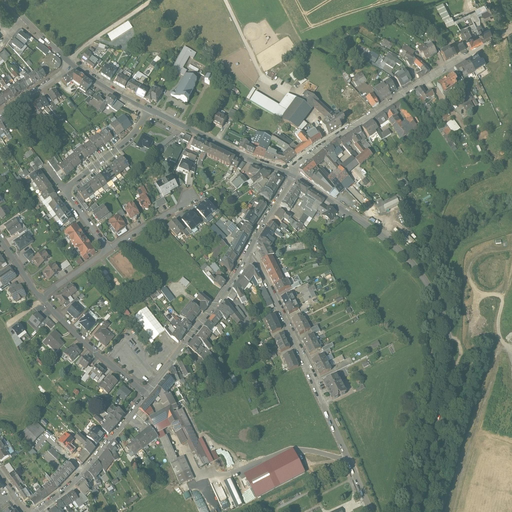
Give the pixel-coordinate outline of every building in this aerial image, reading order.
[(455,23),(444,1),(436,5),(447,27),(455,23)] [(486,8),(487,11),(482,13),(485,20),(496,14),(494,11),(495,11),(494,10),(491,5),(486,8)] [(476,14),(470,16),(473,23),(479,20),(476,14)] [(128,22),(107,35),(111,41),(132,28),(128,22)] [(479,34),(481,37),(483,41),(489,37),(489,38),(493,36),(490,30),(484,33),(480,25),(476,27),(479,34)] [(17,39),(25,46),(29,40),(25,37),(21,34),(17,39)] [(483,41),(481,37),(473,41),(471,38),(467,40),(466,41),(470,48),(483,41)] [(25,46),(17,39),(12,45),(16,48),(20,51),(25,46)] [(381,44),(387,47),(390,42),(385,39),(381,44)] [(462,52),(467,49),(465,46),(465,45),(464,45),(462,42),(458,44),(459,47),(458,47),(459,49),(460,49),(462,52)] [(46,56),(49,51),(40,43),(36,48),(46,56)] [(425,48),(430,58),(436,54),(434,49),(431,45),(425,48)] [(441,52),(446,61),(458,54),(453,45),(441,52)] [(184,77),(185,74),(186,72),(182,70),(189,57),(193,59),(196,54),(184,47),(171,71),(179,75),(180,74),(184,77)] [(426,60),(430,58),(425,48),(424,47),(417,50),(420,55),(422,54),(424,57),(426,60)] [(22,53),(20,51),(16,48),(13,51),(19,57),(22,53)] [(90,49),(81,61),(87,64),(89,61),(91,58),(90,57),(94,52),(90,49)] [(0,52),(0,55),(3,59),(5,61),(9,56),(4,50),(0,52)] [(414,63),(418,60),(413,57),(411,56),(404,52),(402,56),(406,59),(405,60),(409,67),(414,63)] [(467,60),(468,61),(474,72),(485,66),(481,59),(478,54),(467,60)] [(89,61),(87,64),(86,64),(93,69),(97,64),(99,65),(101,62),(97,59),(96,61),(91,58),(89,61)] [(36,62),(46,70),(49,66),(43,62),(42,63),(38,59),(36,62)] [(192,59),(189,68),(198,72),(202,63),(192,59)] [(388,60),(385,64),(393,69),(396,64),(388,60)] [(420,70),(424,66),(418,60),(414,63),(420,70)] [(462,65),(465,70),(468,75),(474,72),(468,61),(462,65)] [(19,67),(28,77),(30,75),(21,64),(19,67)] [(462,72),(465,70),(462,65),(461,64),(454,68),(458,75),(462,72)] [(423,72),(425,75),(429,72),(424,66),(420,70),(422,72),(423,72)] [(101,75),(110,80),(117,69),(113,67),(111,69),(107,67),(101,75)] [(481,83),(493,77),(488,68),(477,74),(481,83)] [(39,81),(46,77),(43,74),(45,73),(43,70),(42,71),(41,69),(34,74),(39,81)] [(115,83),(120,86),(125,76),(124,75),(124,74),(123,74),(123,75),(121,77),(119,76),(123,71),(121,70),(118,75),(113,82),(115,83)] [(125,76),(120,86),(125,89),(129,81),(128,81),(131,76),(130,75),(131,73),(129,71),(128,73),(125,76)] [(394,77),(401,87),(411,81),(407,76),(406,76),(403,71),(394,77)] [(86,80),(74,72),(66,77),(70,83),(72,81),(80,87),(86,80)] [(357,87),(367,80),(361,72),(353,77),(356,80),(353,82),(357,87)] [(33,85),(39,81),(34,74),(28,78),(33,85)] [(171,95),(187,104),(189,100),(187,100),(195,86),(193,86),(196,80),(185,74),(184,77),(177,88),(176,88),(175,90),(176,91),(175,93),(173,92),(172,92),(171,92),(171,93),(171,94),(171,95)] [(2,81),(8,90),(11,88),(8,84),(9,83),(8,82),(12,80),(9,76),(2,81)] [(452,76),(437,87),(445,98),(451,93),(449,91),(456,86),(454,83),(456,82),(452,76)] [(6,92),(9,90),(8,90),(2,81),(0,77),(0,83),(6,92)] [(136,84),(135,85),(131,92),(136,95),(140,88),(141,88),(142,86),(144,83),(146,80),(142,77),(140,81),(137,79),(135,82),(136,84)] [(27,89),(33,85),(28,78),(22,82),(27,89)] [(92,84),(86,80),(79,89),(85,93),(88,89),(92,84)] [(389,81),(384,84),(390,93),(395,90),(392,85),(389,81)] [(27,89),(22,82),(21,83),(21,82),(16,85),(21,93),(27,89)] [(131,92),(135,85),(131,82),(126,89),(131,92)] [(390,93),(384,84),(373,91),(380,102),(391,95),(390,93)] [(14,98),(21,93),(16,85),(11,89),(11,88),(8,90),(9,90),(14,98)] [(162,92),(153,87),(146,100),(150,103),(151,102),(153,102),(153,101),(156,103),(158,100),(159,100),(161,96),(160,96),(162,92)] [(141,88),(140,88),(136,95),(143,99),(148,92),(141,88)] [(417,91),(413,93),(421,104),(424,109),(428,106),(424,102),(420,96),(425,93),(421,88),(417,91)] [(94,93),(88,89),(85,93),(84,94),(89,98),(94,93)] [(5,104),(14,98),(9,90),(6,92),(0,96),(5,104)] [(60,98),(55,90),(48,95),(53,102),(60,98)] [(420,96),(424,102),(432,97),(434,96),(431,91),(426,94),(425,93),(420,96)] [(280,121),(296,99),(287,95),(279,106),(255,93),(249,102),(280,121)] [(101,110),(102,111),(107,105),(105,104),(104,103),(104,102),(103,101),(100,99),(102,96),(98,94),(96,97),(95,96),(93,99),(92,99),(90,103),(101,110)] [(329,122),(335,118),(308,94),(304,100),(307,102),(313,107),(313,108),(329,122)] [(378,104),(372,94),(364,100),(365,101),(367,100),(372,108),(378,104)] [(105,104),(107,105),(111,108),(116,101),(110,96),(105,104)] [(49,106),(43,98),(38,101),(43,108),(46,107),(47,108),(49,106)] [(296,99),(280,121),(290,126),(290,125),(296,128),(296,129),(297,130),(297,129),(303,121),(306,118),(309,113),(310,114),(311,113),(310,112),(311,110),(304,105),(296,99)] [(43,108),(38,101),(33,105),(39,114),(42,112),(41,110),(43,108)] [(116,101),(111,108),(117,112),(124,105),(116,101)] [(399,107),(403,104),(401,101),(392,106),(395,110),(399,107)] [(304,105),(311,110),(313,108),(313,107),(307,102),(304,105)] [(470,103),(463,107),(466,112),(473,108),(470,103)] [(402,126),(399,128),(405,136),(419,124),(403,104),(399,107),(409,120),(402,126)] [(382,113),(386,119),(388,121),(395,116),(392,112),(395,110),(392,106),(382,113)] [(230,112),(227,118),(233,121),(236,116),(230,112)] [(384,121),(386,119),(382,113),(375,119),(380,126),(385,123),(384,121)] [(227,119),(217,114),(213,123),(222,128),(227,119)] [(0,120),(0,121),(4,128),(11,123),(6,116),(0,120)] [(117,121),(124,131),(131,125),(129,123),(125,118),(124,116),(117,121)] [(395,116),(388,121),(392,127),(399,123),(399,122),(395,116)] [(322,126),(328,135),(341,127),(335,118),(329,122),(322,126)] [(114,130),(117,135),(124,131),(117,121),(111,126),(114,130)] [(301,132),(307,125),(303,121),(297,129),(299,131),(301,132)] [(375,131),(378,129),(372,121),(362,128),(369,138),(376,133),(375,131)] [(399,123),(392,127),(394,130),(395,132),(400,140),(405,136),(399,128),(402,126),(399,122),(399,123)] [(446,137),(451,133),(445,125),(440,129),(446,137)] [(313,128),(303,134),(308,139),(309,139),(312,145),(321,139),(316,131),(313,128)] [(349,134),(351,138),(356,134),(357,135),(361,133),(358,128),(349,134)] [(378,129),(375,131),(376,133),(381,141),(385,138),(378,129)] [(102,133),(109,142),(113,139),(112,139),(109,134),(106,130),(102,133)] [(258,150),(265,153),(267,151),(271,142),(283,149),(285,145),(274,138),(271,137),(270,137),(270,138),(257,132),(252,144),(254,144),(252,147),(258,150)] [(98,136),(104,144),(105,145),(109,142),(102,133),(98,136)] [(297,149),(301,153),(312,145),(309,139),(308,139),(303,134),(302,133),(300,135),(297,137),(303,144),(297,149)] [(349,134),(338,141),(341,144),(343,146),(352,140),(351,138),(349,134)] [(351,138),(352,140),(355,144),(358,143),(361,141),(357,135),(356,134),(351,138)] [(93,138),(100,147),(104,144),(98,136),(97,135),(93,138)] [(143,135),(137,147),(141,149),(143,145),(146,146),(145,147),(149,150),(154,141),(143,135)] [(90,143),(96,150),(100,147),(93,138),(89,141),(90,143)] [(203,143),(195,139),(190,149),(192,150),(193,148),(199,151),(203,143)] [(362,148),(364,146),(363,145),(367,142),(365,139),(361,142),(361,141),(358,143),(362,148)] [(242,142),(239,149),(246,152),(249,145),(242,142)] [(86,145),(93,155),(97,152),(96,150),(90,143),(86,145)] [(210,146),(203,143),(199,151),(204,153),(206,154),(210,146)] [(362,148),(358,143),(355,144),(354,145),(362,154),(355,160),(360,166),(372,156),(367,150),(365,151),(362,148)] [(365,151),(371,147),(368,143),(364,146),(362,148),(365,151)] [(290,150),(296,157),(301,153),(297,149),(293,145),(291,144),(290,145),(291,145),(291,146),(288,144),(286,146),(288,148),(290,150)] [(82,148),(88,157),(89,158),(93,155),(86,145),(82,148)] [(168,149),(164,158),(175,163),(182,149),(173,145),(171,151),(168,149)] [(282,156),(281,156),(278,159),(275,162),(285,166),(286,165),(296,157),(289,150),(290,150),(288,148),(286,146),(285,145),(283,149),(288,152),(282,156)] [(206,154),(206,155),(218,161),(222,153),(210,146),(206,154)] [(323,151),(328,157),(332,154),(330,153),(332,151),(330,146),(323,151)] [(77,150),(84,159),(88,157),(82,148),(81,147),(77,150)] [(337,147),(332,151),(336,157),(342,152),(338,147),(337,147)] [(24,154),(27,159),(34,154),(31,149),(24,154)] [(253,155),(264,159),(266,153),(265,153),(258,150),(257,152),(255,151),(252,149),(250,154),(253,155)] [(74,154),(80,162),(84,159),(77,150),(73,153),(74,154)] [(195,161),(197,156),(185,150),(182,155),(188,158),(189,158),(195,161)] [(281,156),(267,151),(265,153),(266,153),(264,159),(268,161),(275,162),(278,159),(281,156)] [(324,160),(328,157),(323,151),(311,161),(316,167),(324,160)] [(206,155),(206,154),(204,153),(203,154),(202,154),(199,159),(198,158),(198,160),(202,162),(206,155)] [(222,153),(218,161),(230,168),(231,167),(234,159),(222,153)] [(70,157),(77,166),(81,164),(80,162),(74,154),(70,157)] [(67,161),(73,169),(77,166),(70,157),(66,160),(67,161)] [(328,157),(324,160),(334,173),(329,178),(327,180),(331,185),(335,181),(339,185),(348,177),(346,174),(340,168),(338,169),(328,157)] [(122,158),(118,161),(124,170),(129,167),(126,163),(122,158)] [(38,159),(33,163),(37,169),(43,165),(38,159)] [(234,159),(231,167),(236,170),(237,168),(240,162),(234,159)] [(340,168),(346,174),(355,166),(349,160),(340,168)] [(63,164),(70,174),(74,171),(73,169),(67,161),(63,164)] [(113,165),(120,174),(124,170),(118,161),(113,165)] [(189,171),(192,165),(183,161),(179,169),(188,173),(189,171)] [(300,170),(300,173),(305,177),(311,181),(320,172),(319,171),(316,167),(311,161),(300,170)] [(65,175),(66,177),(70,174),(63,164),(59,167),(59,168),(61,170),(63,173),(65,175)] [(113,165),(109,169),(115,178),(120,174),(113,165)] [(263,171),(250,166),(248,174),(252,175),(254,178),(260,174),(263,171)] [(104,172),(105,172),(111,181),(115,178),(109,169),(104,172)] [(327,180),(329,178),(327,175),(321,169),(319,171),(320,172),(324,177),(327,180)] [(263,171),(260,174),(264,179),(269,176),(270,173),(263,171)] [(34,182),(43,176),(40,172),(30,179),(33,183),(34,182)] [(105,172),(100,176),(107,185),(111,181),(105,172)] [(324,177),(320,172),(311,181),(330,195),(335,189),(331,185),(327,180),(324,177)] [(15,173),(12,174),(17,183),(22,181),(20,176),(17,177),(15,173)] [(282,179),(275,175),(272,179),(271,178),(267,184),(277,190),(282,181),(281,180),(282,179)] [(38,189),(47,183),(43,176),(34,182),(38,189)] [(95,179),(96,179),(102,188),(107,185),(100,176),(95,179)] [(177,187),(174,182),(171,176),(156,185),(163,198),(164,198),(170,195),(169,192),(177,187)] [(238,179),(236,181),(238,184),(240,187),(247,183),(242,177),(238,179)] [(96,179),(91,183),(98,192),(102,188),(96,179)] [(179,180),(174,182),(177,187),(177,188),(184,185),(179,180)] [(335,181),(331,185),(335,189),(339,194),(343,190),(339,185),(335,181)] [(43,195),(51,190),(52,189),(47,183),(38,189),(43,195)] [(87,186),(93,195),(98,192),(91,183),(87,186)] [(267,184),(266,183),(262,189),(273,196),(277,190),(267,184)] [(312,192),(298,183),(296,184),(293,188),(292,189),(300,194),(304,197),(306,195),(309,197),(312,192)] [(87,186),(82,190),(89,199),(93,195),(87,186)] [(262,189),(260,191),(262,192),(259,197),(269,203),(273,196),(262,189)] [(300,194),(292,189),(282,205),(289,210),(296,200),(298,197),(300,194)] [(50,197),(54,194),(51,190),(43,195),(41,197),(44,201),(50,197)] [(82,190),(78,193),(84,202),(89,199),(82,190)] [(324,201),(312,192),(309,197),(316,201),(312,207),(307,203),(307,204),(305,207),(302,205),(299,209),(305,213),(305,212),(313,218),(316,213),(318,211),(321,213),(324,208),(321,206),(324,201)] [(141,207),(142,207),(143,210),(145,209),(145,210),(147,210),(148,210),(148,208),(148,207),(150,206),(145,197),(145,196),(143,193),(142,193),(138,195),(141,199),(138,200),(140,204),(139,205),(141,207)] [(395,197),(382,203),(386,211),(399,205),(398,202),(395,197)] [(164,198),(163,198),(155,202),(158,208),(167,204),(164,198)] [(52,211),(62,204),(58,199),(53,203),(49,206),(52,211)] [(201,206),(210,216),(215,212),(212,209),(212,208),(211,207),(209,205),(206,202),(203,204),(201,206)] [(386,211),(382,203),(375,206),(375,207),(378,214),(386,211)] [(56,216),(65,209),(62,204),(52,211),(56,216)] [(95,204),(91,208),(95,213),(99,210),(95,204)] [(261,204),(260,204),(259,206),(253,215),(252,216),(258,219),(266,208),(265,205),(263,204),(261,204)] [(131,221),(132,220),(136,221),(137,217),(139,216),(133,205),(125,209),(131,221)] [(203,217),(206,220),(210,216),(201,206),(199,208),(197,210),(200,214),(199,214),(202,217),(203,217)] [(212,209),(215,212),(217,215),(220,212),(213,206),(211,207),(212,208),(212,209)] [(4,208),(0,211),(0,217),(2,220),(9,216),(4,208)] [(99,210),(95,213),(93,214),(99,222),(106,217),(108,215),(106,211),(104,212),(102,208),(99,210)] [(327,209),(324,208),(321,213),(323,215),(323,216),(325,218),(326,220),(334,218),(334,216),(336,213),(328,208),(327,209)] [(59,221),(69,214),(65,209),(56,216),(59,221)] [(258,219),(252,216),(253,215),(249,211),(248,210),(245,215),(246,216),(242,221),(245,223),(252,228),(258,219)] [(279,210),(276,214),(275,216),(275,217),(277,219),(277,220),(281,223),(283,220),(282,219),(283,218),(286,215),(279,210)] [(186,216),(196,228),(200,224),(197,220),(194,217),(190,213),(188,215),(186,216)] [(304,213),(298,221),(307,226),(312,219),(304,213)] [(59,221),(63,226),(68,222),(72,219),(72,218),(69,214),(59,221)] [(118,216),(109,223),(113,228),(122,221),(118,216)] [(188,228),(191,232),(191,231),(196,228),(186,216),(184,218),(182,220),(185,224),(187,227),(188,228)] [(6,228),(8,232),(18,225),(15,219),(5,226),(4,226),(4,227),(4,228),(5,228),(6,228)] [(122,221),(113,228),(116,233),(125,226),(122,221)] [(174,221),(168,226),(171,229),(177,237),(182,232),(183,232),(174,221)] [(237,257),(247,239),(239,234),(240,232),(233,225),(229,222),(226,225),(229,228),(227,230),(232,235),(230,238),(235,240),(230,250),(237,257)] [(246,232),(242,229),(243,228),(236,222),(233,225),(240,232),(239,234),(247,239),(249,236),(245,233),(246,232)] [(252,228),(245,223),(244,224),(245,225),(243,228),(242,229),(246,232),(245,233),(249,236),(251,233),(253,230),(251,229),(252,228)] [(278,228),(270,223),(266,229),(274,234),(278,237),(279,234),(275,231),(276,229),(277,229),(278,228)] [(12,237),(18,233),(22,230),(18,225),(8,232),(10,235),(10,236),(10,237),(11,237),(12,237)] [(74,246),(85,238),(82,234),(81,234),(80,232),(76,225),(64,234),(67,237),(68,237),(72,242),(71,243),(74,246)] [(215,227),(212,230),(222,241),(226,238),(215,227)] [(266,229),(260,238),(266,241),(268,237),(271,239),(274,234),(266,229)] [(20,250),(28,245),(30,245),(32,243),(32,242),(31,239),(29,239),(26,235),(15,243),(20,250)] [(266,241),(260,238),(257,242),(258,243),(257,246),(259,247),(257,249),(260,251),(261,253),(259,254),(262,261),(274,255),(270,248),(272,245),(271,245),(273,240),(271,239),(268,237),(266,241)] [(80,255),(85,262),(89,258),(87,256),(90,254),(91,257),(96,253),(89,244),(89,245),(88,243),(88,242),(85,238),(74,246),(76,250),(77,249),(81,255),(80,255)] [(228,254),(230,250),(220,239),(207,255),(213,262),(223,251),(228,254)] [(27,260),(32,256),(33,255),(29,250),(23,255),(27,260)] [(237,257),(230,250),(228,254),(221,265),(230,273),(233,268),(232,265),(237,257)] [(32,261),(33,261),(38,268),(50,258),(44,251),(34,259),(32,261)] [(276,260),(274,255),(262,261),(265,266),(276,260)] [(279,265),(276,260),(265,266),(267,271),(279,265)] [(67,261),(59,266),(63,271),(70,266),(67,261)] [(209,268),(214,274),(219,270),(214,263),(209,268)] [(55,264),(43,274),(48,281),(60,271),(55,264)] [(281,270),(279,265),(267,271),(270,276),(281,270)] [(250,267),(241,278),(247,282),(244,285),(242,288),(244,289),(254,277),(258,285),(262,283),(257,273),(250,267)] [(9,283),(15,278),(16,277),(15,275),(13,275),(9,268),(0,274),(0,281),(3,286),(3,287),(9,283)] [(203,273),(209,279),(211,277),(214,274),(209,268),(203,273)] [(284,275),(281,270),(270,276),(272,281),(284,275)] [(286,280),(284,275),(272,281),(275,286),(286,280)] [(183,278),(179,282),(185,288),(189,284),(183,278)] [(215,282),(214,284),(221,289),(225,283),(218,278),(215,282)] [(247,282),(241,278),(236,285),(241,289),(242,288),(244,285),(247,282)] [(290,288),(286,280),(275,286),(278,293),(290,288)] [(10,290),(12,290),(14,290),(16,289),(17,287),(18,286),(15,282),(10,285),(8,287),(10,290)] [(8,287),(10,285),(9,283),(3,287),(3,286),(0,288),(2,291),(8,287)] [(72,285),(65,290),(70,296),(76,292),(72,285)] [(236,285),(233,290),(237,295),(240,300),(245,298),(241,290),(241,289),(236,285)] [(18,302),(18,299),(21,298),(23,299),(25,298),(26,296),(25,294),(22,293),(21,291),(22,289),(21,287),(19,286),(18,286),(17,287),(16,289),(14,290),(12,290),(10,290),(10,291),(9,293),(10,295),(12,295),(13,298),(12,300),(13,302),(16,303),(18,302)] [(165,287),(161,291),(170,303),(174,299),(165,287)] [(267,307),(269,311),(274,308),(264,288),(258,291),(267,307)] [(300,293),(301,295),(302,298),(313,292),(311,288),(300,293)] [(65,290),(55,297),(62,306),(64,305),(69,301),(67,299),(70,296),(65,290)] [(313,292),(302,298),(305,303),(316,297),(313,292)] [(197,308),(203,313),(211,303),(201,294),(197,299),(201,303),(197,308)] [(302,298),(301,295),(293,299),(291,294),(281,299),(285,307),(295,302),(302,298)] [(217,311),(223,317),(226,321),(228,318),(226,315),(227,314),(227,313),(231,317),(232,317),(236,314),(225,301),(217,311)] [(298,310),(295,302),(285,307),(289,314),(298,310)] [(76,303),(73,305),(67,312),(75,319),(83,311),(76,303)] [(184,321),(190,325),(201,312),(191,303),(190,304),(191,304),(181,317),(180,316),(179,317),(184,321)] [(213,326),(214,327),(223,317),(217,311),(208,322),(213,326)] [(236,314),(232,317),(237,324),(245,318),(239,311),(236,314)] [(43,322),(44,321),(36,313),(29,321),(37,329),(43,322)] [(85,318),(79,324),(83,328),(83,327),(88,332),(97,323),(96,322),(95,323),(88,315),(87,315),(85,318)] [(265,320),(272,334),(281,330),(278,324),(277,322),(274,316),(265,320)] [(304,324),(301,316),(292,321),(296,328),(304,324)] [(50,320),(45,325),(50,330),(55,325),(50,320)] [(170,322),(178,329),(180,326),(179,326),(176,323),(173,320),(171,322),(171,321),(170,322)] [(182,324),(180,326),(187,332),(191,326),(190,325),(184,321),(182,324)] [(101,344),(105,347),(114,338),(105,330),(109,325),(106,322),(94,336),(102,343),(101,344)] [(204,328),(210,332),(214,327),(213,326),(208,322),(204,327),(204,328)] [(306,323),(304,324),(296,328),(299,335),(309,330),(306,323)] [(19,324),(12,329),(15,334),(17,336),(24,330),(19,324)] [(178,329),(176,332),(183,337),(187,332),(180,326),(178,329)] [(196,338),(199,341),(200,340),(204,345),(208,351),(212,349),(206,341),(211,334),(210,332),(204,328),(196,338)] [(48,345),(56,353),(64,345),(57,339),(60,336),(54,331),(47,339),(50,342),(48,345)] [(173,336),(171,338),(178,343),(182,338),(175,333),(173,336)] [(283,334),(274,338),(281,353),(290,349),(287,342),(286,342),(285,341),(286,340),(283,334)] [(306,348),(317,342),(313,336),(312,336),(302,341),(306,348)] [(196,338),(195,337),(188,347),(192,350),(199,341),(196,338)] [(200,340),(199,341),(192,350),(201,358),(205,356),(197,349),(201,345),(203,347),(204,345),(200,340)] [(321,350),(317,342),(306,348),(310,356),(321,350)] [(72,362),(72,361),(78,355),(79,355),(79,354),(80,353),(81,353),(73,346),(69,351),(65,355),(66,354),(69,357),(68,358),(72,362)] [(210,353),(205,356),(201,358),(205,364),(206,363),(205,362),(213,357),(210,353)] [(294,359),(292,353),(283,357),(289,371),(298,367),(295,361),(294,359)] [(195,363),(191,356),(187,359),(191,366),(193,364),(195,363)] [(327,363),(323,356),(312,361),(316,368),(327,363)] [(79,365),(84,359),(81,357),(76,364),(78,366),(79,365)] [(79,365),(85,370),(92,361),(89,359),(89,360),(86,357),(84,359),(79,365)] [(178,363),(181,369),(186,367),(181,358),(177,361),(178,363)] [(331,371),(327,363),(316,368),(320,376),(331,371)] [(99,380),(103,376),(105,372),(101,369),(96,366),(91,373),(95,376),(94,378),(95,378),(94,379),(98,381),(99,380)] [(186,367),(181,369),(180,369),(181,371),(182,370),(185,377),(190,374),(187,368),(188,368),(187,366),(186,367)] [(91,375),(88,372),(82,379),(86,381),(91,375)] [(337,374),(322,381),(326,389),(340,382),(337,374)] [(104,383),(100,388),(108,395),(118,383),(110,376),(104,383)] [(158,387),(162,391),(165,397),(168,395),(166,392),(174,383),(167,377),(164,380),(162,383),(158,387)] [(98,390),(100,388),(104,383),(102,381),(101,382),(96,388),(98,390)] [(340,382),(326,389),(332,400),(338,397),(337,395),(339,394),(340,396),(346,393),(340,382)] [(123,387),(116,395),(124,401),(131,393),(123,387)] [(148,399),(153,403),(159,396),(162,391),(158,387),(148,399)] [(155,416),(150,407),(144,413),(147,415),(149,418),(154,427),(153,427),(158,436),(159,439),(165,436),(163,430),(171,426),(175,433),(180,431),(199,468),(209,464),(182,410),(174,414),(173,412),(178,409),(176,407),(175,404),(170,394),(168,395),(165,397),(162,391),(159,396),(164,404),(163,404),(166,409),(155,416)] [(144,413),(150,407),(150,406),(145,402),(139,409),(142,411),(144,413)] [(112,418),(118,423),(124,415),(120,412),(120,413),(117,411),(113,408),(107,414),(108,415),(112,418)] [(104,420),(114,428),(118,423),(112,418),(108,415),(104,420)] [(99,424),(101,422),(98,419),(98,418),(95,416),(93,418),(96,421),(99,424)] [(153,426),(148,417),(145,422),(144,422),(144,423),(147,425),(148,424),(151,427),(153,426)] [(103,428),(102,429),(108,435),(114,428),(104,420),(102,423),(101,422),(99,424),(103,428)] [(19,438),(29,448),(31,446),(42,435),(32,424),(19,438)] [(134,440),(142,450),(158,438),(150,428),(134,440)] [(91,433),(100,440),(103,436),(94,429),(91,433)] [(87,437),(96,445),(100,440),(91,433),(87,437)] [(84,446),(87,442),(79,434),(76,438),(84,446)] [(170,463),(176,460),(165,436),(159,439),(170,463)] [(76,459),(82,464),(90,456),(85,451),(80,456),(70,446),(74,441),(69,437),(62,445),(76,459)] [(135,455),(142,450),(134,440),(130,443),(131,444),(126,448),(128,451),(129,450),(131,453),(135,458),(137,457),(135,455)] [(112,458),(116,455),(116,454),(115,453),(117,451),(114,448),(117,444),(114,441),(107,450),(110,453),(109,454),(112,458)] [(85,451),(90,456),(95,449),(87,442),(84,446),(87,449),(85,451)] [(47,450),(57,460),(61,456),(50,447),(47,450)] [(104,473),(114,461),(112,458),(109,454),(107,450),(97,462),(104,473)] [(136,459),(135,458),(131,453),(126,456),(130,463),(136,459)] [(247,481),(256,499),(304,474),(295,456),(247,481)] [(170,463),(176,476),(189,470),(183,457),(176,460),(170,463)] [(4,466),(9,473),(13,470),(9,463),(4,466)] [(51,480),(52,481),(57,488),(75,470),(67,463),(51,480)] [(88,473),(93,479),(94,480),(95,482),(98,481),(96,478),(99,474),(98,473),(93,467),(88,473)] [(194,480),(189,470),(176,476),(180,486),(194,480)] [(84,477),(89,483),(93,479),(88,473),(87,472),(84,476),(84,477)] [(15,476),(13,474),(10,476),(12,479),(10,480),(15,487),(18,484),(20,483),(22,482),(20,480),(17,475),(15,476)] [(223,482),(235,508),(243,504),(231,478),(223,482)] [(85,483),(82,480),(75,487),(81,494),(84,496),(86,494),(87,495),(90,492),(89,490),(87,485),(85,483)] [(38,485),(34,488),(36,492),(36,491),(37,492),(36,493),(39,496),(42,500),(48,495),(45,492),(44,493),(41,489),(38,485)] [(46,485),(41,489),(44,493),(45,492),(48,495),(54,491),(52,487),(49,489),(47,487),(46,485)] [(24,489),(23,490),(19,493),(24,501),(28,498),(30,497),(24,489)] [(68,496),(73,504),(78,500),(73,493),(68,496)] [(34,500),(31,502),(34,505),(41,500),(38,497),(34,500)] [(61,500),(66,508),(68,506),(72,504),(66,497),(61,500)] [(56,504),(58,507),(61,511),(67,511),(65,508),(66,508),(61,500),(56,504)] [(0,506),(0,511),(3,511),(11,506),(7,501),(0,506)]
